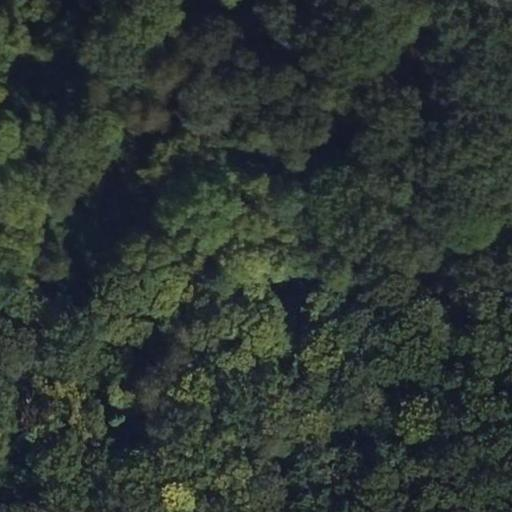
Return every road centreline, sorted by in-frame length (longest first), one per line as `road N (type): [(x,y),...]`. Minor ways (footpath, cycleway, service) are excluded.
road 1 (track): [(104,0),(326,210),(511,330)]
road 2 (track): [(245,0),(332,73),(511,172)]
